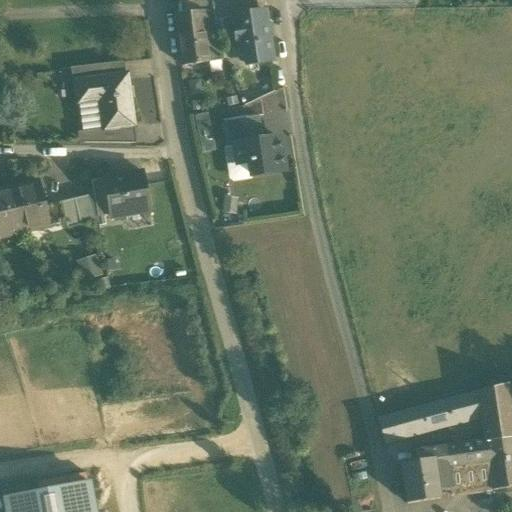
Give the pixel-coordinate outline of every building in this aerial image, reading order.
[(209,0),(175,0),(176,3),(178,15),(212,11),(210,1),(209,0)] [(210,1),(212,11),(214,21),(225,20),(232,19),(232,17),(258,13),(255,0),(218,0),(210,1)] [(176,16),(182,67),(222,61),(216,33),(214,21),(212,11),(178,15),(176,16)] [(245,60),(246,66),(272,62),(264,12),(258,13),(232,17),(232,19),(236,42),(238,41),(241,61),(245,60)] [(214,21),(216,33),(227,31),(225,20),(214,21)] [(74,69),(76,83),(125,77),(123,63),(74,69)] [(76,83),(79,103),(100,100),(104,131),(133,127),(126,76),(125,77),(76,83)] [(83,134),(104,131),(100,100),(79,103),(83,134)] [(194,114),(199,152),(213,150),(207,113),(194,114)] [(223,123),(227,148),(234,147),(234,145),(262,141),(259,117),(223,123)] [(84,144),(135,144),(135,141),(134,137),(133,127),(104,131),(83,134),(84,144)] [(285,171),(282,155),(280,155),(277,138),(262,141),(234,145),(234,147),(237,164),(249,162),(251,177),(285,171)] [(110,215),(110,219),(125,216),(127,230),(132,230),(151,227),(151,224),(149,212),(142,173),(103,180),(110,215)] [(103,180),(91,182),(97,217),(110,215),(103,180)] [(39,182),(11,189),(19,220),(28,219),(30,230),(65,223),(66,222),(62,203),(45,207),(39,182)] [(0,237),(30,230),(28,219),(19,220),(11,189),(0,191),(0,237)] [(87,197),(74,200),(80,226),(93,223),(87,197)] [(67,229),(80,226),(74,200),(62,203),(66,222),(65,223),(67,229)] [(481,420),(484,442),(511,437),(511,416),(510,405),(507,385),(477,393),(481,420)] [(477,393),(405,412),(412,437),(412,438),(481,420),(477,393)] [(377,419),(384,445),(412,437),(405,412),(377,419)] [(511,437),(484,442),(432,449),(439,498),(491,490),(491,491),(511,488),(511,437)] [(401,465),(407,505),(440,500),(439,498),(432,449),(414,452),(416,463),(401,465)] [(93,511),(88,483),(4,499),(6,511),(93,511)]
